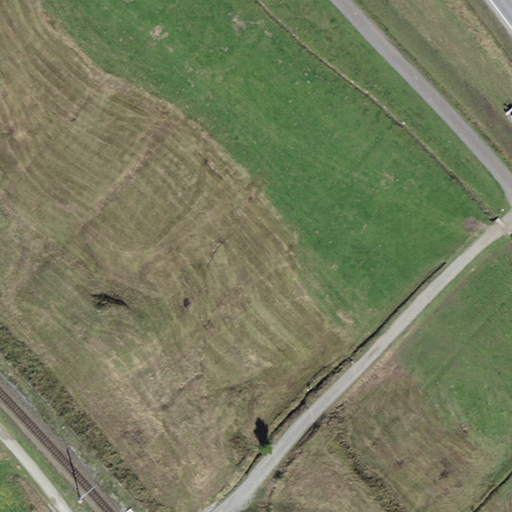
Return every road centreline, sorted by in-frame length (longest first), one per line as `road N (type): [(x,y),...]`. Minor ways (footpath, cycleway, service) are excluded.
road 1 (track): [(511,216),(221,511)]
road 2 (track): [(511,189),(336,0)]
